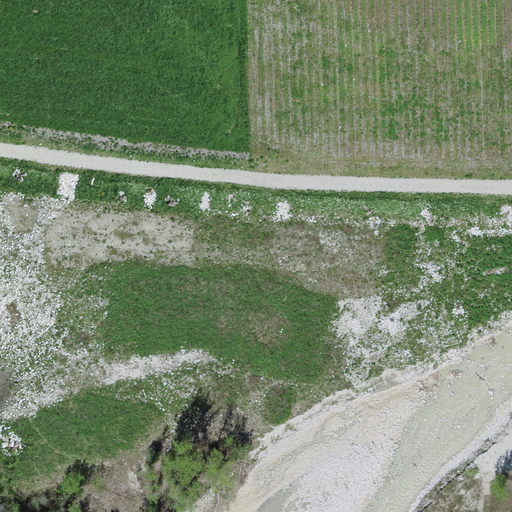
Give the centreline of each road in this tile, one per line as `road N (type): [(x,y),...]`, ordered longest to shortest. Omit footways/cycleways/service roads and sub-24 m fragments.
road 1 (track): [(280,166),(511,180)]
road 2 (track): [(226,0),(227,129),(245,149),(280,166)]
